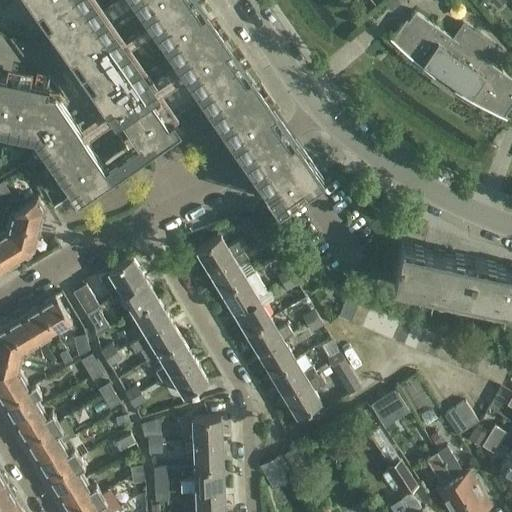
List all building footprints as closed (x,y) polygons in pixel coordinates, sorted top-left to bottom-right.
[(33,0),(35,3),(38,0),(40,0),(78,54),(117,110),(144,149),(179,125),(170,112),(200,91),(226,130),(245,158),(250,165),(255,172),(276,202),(289,193),(301,184),(321,171),(296,134),(271,98),(266,101),(196,0),(33,0)] [(391,38),(390,38),(398,46),(407,53),(415,60),(424,67),(433,73),(430,77),(441,85),(477,32),(462,21),(452,36),(414,10),(403,25),(401,23),(398,28),(397,28),(391,38)] [(477,32),(441,85),(452,92),(455,89),(464,94),(474,100),(483,105),(493,110),(503,115),(504,114),(510,104),(511,100),(511,99),(510,98),(511,95),(511,77),(483,57),(493,42),(477,32)] [(0,127),(32,134),(75,196),(110,172),(107,168),(103,163),(54,90),(45,89),(47,82),(0,72),(0,127)] [(3,179),(0,181),(0,190),(2,194),(9,190),(3,179)] [(11,211),(8,220),(39,227),(45,206),(37,195),(11,211)] [(255,240),(256,239),(268,232),(254,209),(241,217),(255,240)] [(8,220),(6,228),(22,256),(34,249),(39,227),(8,220)] [(0,258),(5,267),(22,256),(6,228),(0,231),(0,258)] [(268,232),(256,239),(261,246),(273,240),(268,232)] [(195,247),(208,268),(232,254),(243,247),(246,245),(240,236),(226,244),(219,233),(195,247)] [(432,250),(401,243),(393,280),(466,296),(474,259),(443,252),(443,248),(433,246),(432,250)] [(232,254),(208,268),(221,289),(244,274),(237,262),(248,255),(243,247),(232,254)] [(115,281),(106,286),(111,294),(120,289),(144,275),(131,254),(107,268),(115,281)] [(504,265),(474,259),(466,296),(511,305),(511,262),(505,261),(504,265)] [(277,273),(282,280),(293,273),(289,266),(277,273)] [(293,273),(282,280),(286,287),(297,281),(293,273)] [(244,274),(221,289),(233,309),(266,289),(261,282),(252,287),(244,274)] [(144,275),(120,289),(133,310),(157,296),(144,275)] [(98,302),(85,281),(72,289),(85,310),(98,302)] [(267,288),(266,289),(233,309),(246,330),(270,316),(262,303),(272,296),(267,288)] [(339,314),(350,319),(359,296),(348,291),(339,314)] [(55,293),(39,302),(55,330),(72,320),(55,293)] [(157,296),(133,310),(145,331),(169,316),(157,296)] [(359,296),(350,319),(361,323),(370,301),(359,296)] [(370,301),(361,323),(371,328),(381,305),(370,301)] [(39,302),(23,312),(39,339),(55,330),(39,302)] [(98,302),(85,310),(93,322),(95,333),(110,324),(97,303),(98,302)] [(381,305),(371,328),(382,332),(391,310),(381,305)] [(302,314),(307,322),(319,315),(314,307),(302,314)] [(391,310),(382,332),(393,337),(402,314),(391,310)] [(23,312),(7,322),(23,348),(39,339),(23,312)] [(402,314),(393,337),(404,341),(413,319),(402,314)] [(319,315),(307,322),(311,329),(323,322),(319,315)] [(169,316),(145,331),(128,341),(134,350),(139,346),(146,358),(157,351),(181,336),(169,316)] [(270,316),(246,330),(259,351),(282,336),(291,330),(286,321),(276,326),(270,316)] [(413,319),(404,341),(414,345),(423,323),(413,319)] [(0,325),(0,351),(21,357),(23,348),(7,322),(0,325)] [(423,323),(414,345),(425,350),(434,328),(423,323)] [(434,328),(425,350),(436,354),(445,332),(434,328)] [(84,331),(72,334),(74,342),(86,339),(84,331)] [(445,332),(436,354),(447,359),(456,337),(445,332)] [(181,336),(157,351),(165,363),(155,369),(161,378),(170,372),(194,357),(181,336)] [(282,336),(259,351),(271,371),(295,357),(282,336)] [(456,337),(447,359),(457,363),(466,341),(456,337)] [(88,347),(86,339),(74,342),(76,350),(88,347)] [(466,341),(457,363),(468,368),(477,346),(466,341)] [(99,348),(104,356),(115,349),(111,342),(99,348)] [(477,346),(468,368),(479,372),(488,350),(477,346)] [(64,361),(71,357),(66,347),(58,350),(64,361)] [(115,349),(104,356),(109,363),(120,357),(115,349)] [(328,356),(332,362),(343,355),(339,349),(328,356)] [(90,350),(80,356),(84,364),(95,357),(90,350)] [(488,350),(479,372),(490,377),(498,355),(488,350)] [(21,357),(0,351),(0,376),(19,365),(21,357)] [(343,355),(332,362),(349,391),(360,384),(343,355)] [(498,355),(490,377),(501,382),(510,360),(498,355)] [(88,370),(99,364),(95,357),(84,364),(88,370)] [(194,357),(170,372),(183,393),(207,378),(194,357)] [(295,357),(271,371),(284,392),(317,372),(311,362),(302,368),(295,357)] [(103,371),(99,364),(88,370),(93,377),(103,371)] [(19,365),(0,376),(0,397),(2,400),(30,384),(19,365)] [(319,370),(317,372),(284,392),(296,412),(320,398),(313,387),(325,380),(319,370)] [(101,393),(112,386),(107,379),(97,386),(101,393)] [(35,381),(30,384),(2,400),(6,408),(5,412),(8,417),(12,418),(13,419),(42,402),(36,393),(41,390),(35,381)] [(125,390),(129,397),(140,390),(136,383),(125,390)] [(116,393),(112,386),(101,393),(105,399),(116,393)] [(393,410),(404,404),(395,387),(384,394),(393,410)] [(140,390),(129,397),(134,404),(145,398),(140,390)] [(120,400),(116,393),(105,399),(110,406),(120,400)] [(361,404),(371,419),(377,415),(367,400),(361,404)] [(464,400),(463,400),(454,406),(467,426),(477,419),(464,400)] [(42,402),(13,419),(15,423),(14,427),(17,432),(21,433),(24,438),(58,417),(52,408),(47,411),(42,402)] [(454,406),(443,413),(457,433),(467,426),(454,406)] [(126,410),(114,414),(116,422),(128,419),(126,410)] [(191,415),(192,440),(221,438),(220,414),(191,415)] [(58,417),(24,438),(35,456),(63,439),(58,430),(63,427),(58,417)] [(493,422),(487,432),(500,440),(506,430),(493,422)] [(113,439),(118,448),(134,439),(130,430),(113,439)] [(500,440),(487,432),(481,442),(494,450),(500,440)] [(147,433),(148,443),(161,442),(160,433),(147,433)] [(221,438),(192,440),(184,440),(184,450),(193,449),(193,464),(222,462),(221,438)] [(63,439),(35,456),(46,474),(80,454),(74,444),(69,448),(63,439)] [(161,442),(148,443),(148,450),(161,450),(161,442)] [(446,444),(436,450),(474,511),(478,511),(485,508),(484,505),(489,502),(467,466),(458,472),(455,467),(459,465),(446,444)] [(511,447),(498,468),(511,476),(511,447)] [(474,511),(436,450),(426,456),(439,477),(443,475),(446,479),(437,485),(453,511),(474,511)] [(272,485),(294,473),(282,451),(259,463),(272,485)] [(80,454),(46,474),(57,492),(86,475),(80,466),(85,463),(80,454)] [(403,489),(415,481),(400,457),(388,465),(403,489)] [(129,463),(130,472),(142,470),(141,462),(129,463)] [(222,462),(193,464),(194,478),(180,478),(180,488),(194,488),(223,487),(222,462)] [(153,466),(154,473),(154,491),(167,490),(166,465),(153,466)] [(142,470),(130,472),(131,480),(143,478),(142,470)] [(86,475),(57,492),(69,511),(102,490),(96,481),(91,484),(86,475)] [(6,480),(0,483),(0,508),(16,499),(15,496),(15,491),(13,486),(9,485),(6,481),(6,480)] [(223,487),(194,488),(195,511),(224,511),(223,487)] [(102,490),(69,511),(107,511),(108,511),(103,503),(108,500),(102,490)] [(167,490),(154,491),(155,498),(167,498),(167,490)] [(401,495),(405,503),(410,511),(427,511),(423,505),(421,506),(415,497),(409,490),(401,495)] [(24,511),(16,499),(0,508),(0,511),(24,511)]
